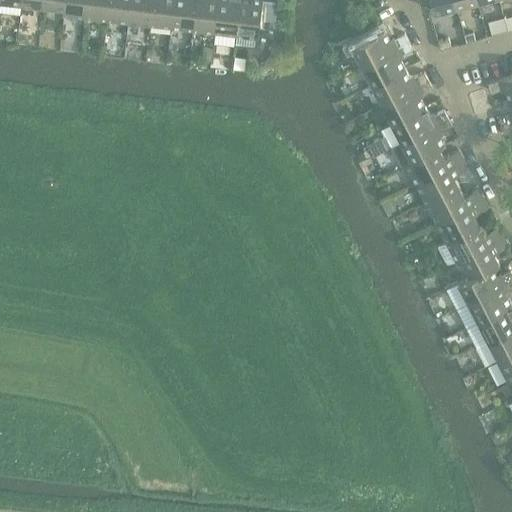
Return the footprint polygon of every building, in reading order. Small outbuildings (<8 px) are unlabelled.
[(65,0),(65,7),(64,7),(63,13),(86,15),(87,0),(65,0)] [(87,0),(86,15),(107,18),(109,0),(87,0)] [(109,0),(107,18),(129,20),(131,0),(109,0)] [(131,0),(129,20),(150,23),(152,0),(131,0)] [(152,0),(150,23),(172,25),(174,0),(152,0)] [(174,0),(172,25),(193,28),(196,0),(174,0)] [(196,0),(193,28),(215,30),(218,0),(196,0)] [(218,0),(215,30),(236,33),(239,0),(218,0)] [(239,0),(236,33),(258,36),(262,0),(239,0)] [(457,6),(455,0),(431,0),(435,11),(457,6)] [(352,45),(363,65),(409,40),(405,33),(394,39),(390,37),(385,28),(352,45)] [(474,33),(465,35),(467,42),(476,39),(474,33)] [(449,38),(438,41),(441,49),(451,46),(449,38)] [(409,40),(363,65),(373,84),(405,67),(400,58),(402,54),(413,48),(409,40)] [(204,47),(203,58),(210,59),(212,48),(204,47)] [(405,67),(373,84),(382,103),(429,79),(425,71),(414,77),(410,76),(405,67)] [(507,90),(510,100),(511,98),(511,75),(489,83),(492,92),(503,88),(507,90)] [(429,79),(382,103),(392,122),(425,105),(420,96),(422,92),(433,87),(429,79)] [(499,116),(502,125),(511,121),(511,98),(510,100),(511,107),(511,110),(511,113),(499,116)] [(425,105),(392,122),(402,141),(449,117),(445,109),(433,115),(430,114),(425,105)] [(402,141),(403,142),(393,146),(403,164),(406,162),(412,159),(412,160),(440,146),(440,147),(446,144),(440,134),(442,131),(453,125),(449,117),(402,141)] [(511,121),(502,125),(504,133),(511,130),(511,121)] [(412,160),(412,159),(406,162),(417,182),(463,158),(458,149),(445,156),(440,147),(440,146),(412,160)] [(370,149),(359,154),(362,160),(373,155),(370,149)] [(463,158),(417,182),(427,202),(459,184),(454,174),(468,167),(463,158)] [(459,184),(427,202),(437,221),(483,197),(478,188),(465,195),(459,184)] [(483,197),(437,221),(447,240),(479,223),(474,213),(488,206),(483,197)] [(447,240),(447,241),(438,246),(447,263),(456,259),(457,259),(503,235),(498,226),(485,233),(479,223),(447,240)] [(503,235),(457,259),(466,277),(467,278),(492,265),(492,266),(500,262),(494,251),(508,244),(503,235)] [(467,278),(466,277),(459,281),(469,301),(511,279),(511,271),(511,270),(500,275),(497,274),(492,266),(492,265),(467,278)] [(511,279),(469,301),(479,320),(511,303),(507,294),(508,291),(511,288),(511,279)] [(511,303),(479,320),(489,340),(511,327),(511,303)] [(511,327),(489,340),(499,359),(511,351),(511,327)] [(511,351),(499,359),(509,378),(511,376),(511,351)]
